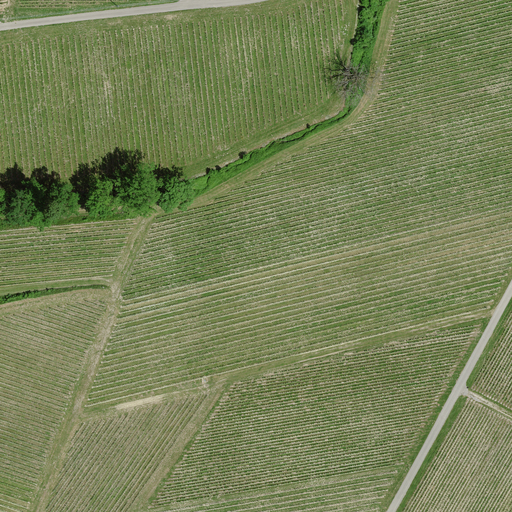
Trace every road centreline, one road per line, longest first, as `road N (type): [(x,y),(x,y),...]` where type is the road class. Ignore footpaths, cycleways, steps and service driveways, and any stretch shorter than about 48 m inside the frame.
road 1 (track): [(37,511),(146,219),(207,197),(355,114),(391,0)]
road 2 (unclassified): [(391,511),(511,287)]
road 3 (unclassified): [(249,0),(0,27)]
